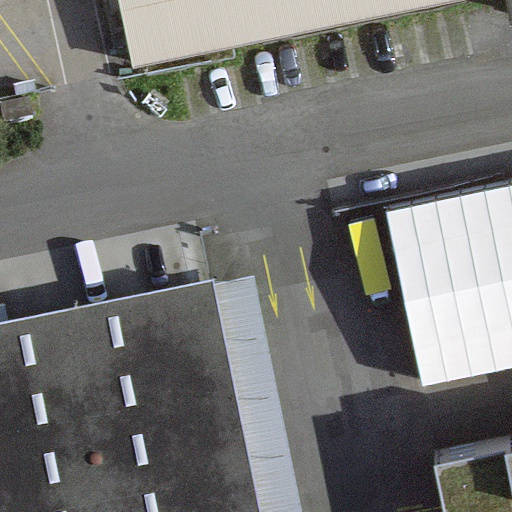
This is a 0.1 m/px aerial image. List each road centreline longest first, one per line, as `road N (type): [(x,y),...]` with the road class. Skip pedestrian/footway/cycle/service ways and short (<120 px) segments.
road 1 (residential): [(0,197),(511,99)]
road 2 (unknown): [(107,177),(64,0)]
road 3 (unknown): [(335,442),(511,396)]
